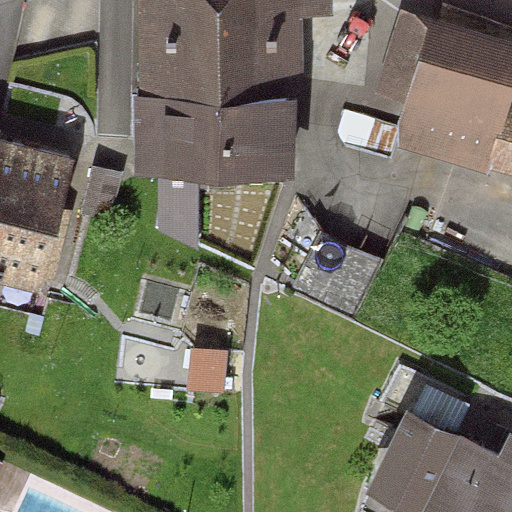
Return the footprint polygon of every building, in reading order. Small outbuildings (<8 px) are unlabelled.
[(136,0),(139,85),(130,86),(133,172),(295,167),(292,81),(302,80),(300,6),(332,5),(332,0),(136,0)] [(511,89),(511,27),(430,0),(403,0),(375,83),(404,93),(388,137),(485,170),(486,162),(510,96),(511,89)] [(511,96),(510,96),(486,162),(511,171),(511,96)] [(0,309),(30,317),(74,142),(1,124),(0,126),(0,309)] [(387,258),(323,226),(292,287),(355,319),(387,258)] [(502,436),(410,392),(369,478),(440,511),(511,511),(511,422),(509,421),(502,436)]
